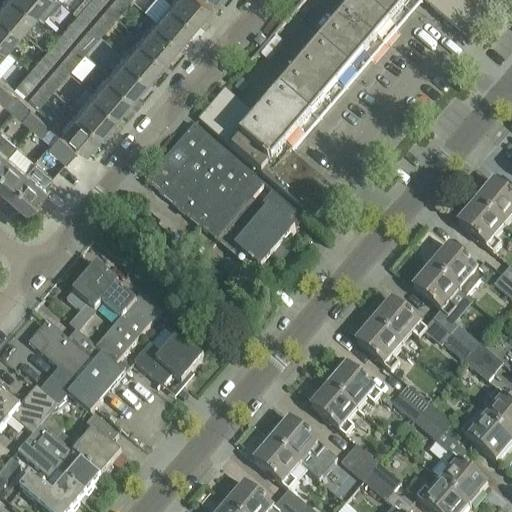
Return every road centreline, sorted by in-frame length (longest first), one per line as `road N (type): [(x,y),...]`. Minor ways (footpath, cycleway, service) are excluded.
road 1 (residential): [(147,511),(511,82)]
road 2 (residential): [(34,270),(263,0)]
